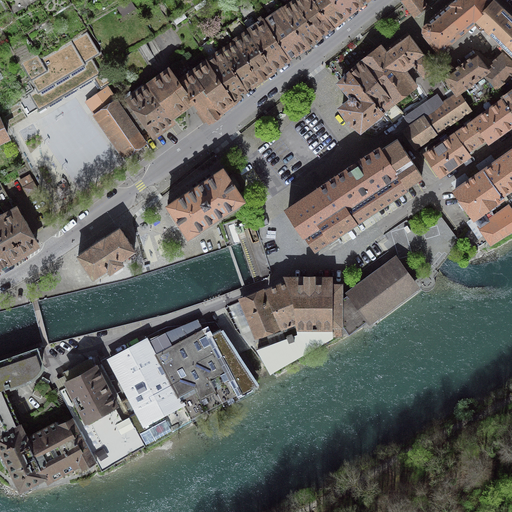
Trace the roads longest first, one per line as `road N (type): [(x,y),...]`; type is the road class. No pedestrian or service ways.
road 1 (residential): [(0,283),(221,124)]
road 2 (residential): [(295,258),(277,278),(51,365)]
road 3 (residential): [(511,137),(331,260),(295,258)]
road 4 (residential): [(307,60),(357,146),(279,200)]
